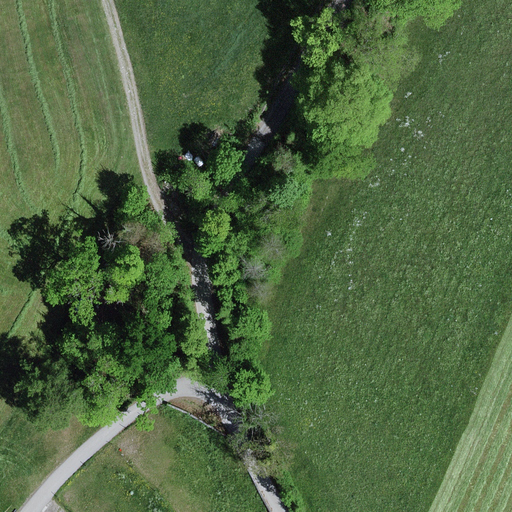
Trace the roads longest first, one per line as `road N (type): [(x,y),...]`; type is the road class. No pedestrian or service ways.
road 1 (unclassified): [(31,511),(79,457),(162,392),(202,389),(222,404),(279,511)]
road 2 (track): [(340,0),(197,262)]
road 3 (track): [(197,262),(158,202),(100,0)]
road 4 (track): [(202,389),(213,358),(197,262)]
